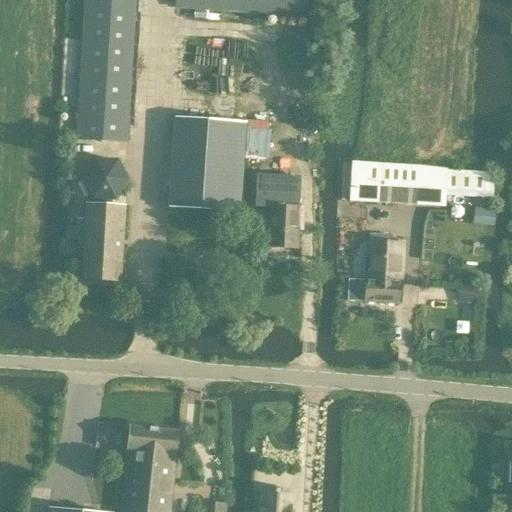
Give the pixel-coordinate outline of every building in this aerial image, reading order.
[(83,0),(76,140),(127,143),(135,0),(83,0)] [(175,0),(175,9),(306,17),(307,0),(175,0)] [(175,120),(169,210),(233,214),(239,124),(175,120)] [(128,181),(117,161),(95,160),(82,180),(93,201),(116,202),(128,181)] [(351,162),(349,201),(352,201),(379,203),(416,205),(444,207),(445,197),(493,199),(493,173),(446,170),(446,169),(419,165),(419,167),(351,162)] [(270,249),(295,250),(299,178),(284,177),(283,208),(272,208),(270,249)] [(68,228),(68,240),(82,244),(80,280),(119,283),(123,208),(84,206),(83,229),(68,228)] [(474,209),(472,225),(483,226),(485,210),(474,209)] [(366,281),(364,281),(400,283),(402,246),(390,245),(391,235),(377,234),(376,244),(368,244),(366,281)] [(401,305),(402,283),(364,281),(363,303),(401,305)] [(465,285),(464,304),(483,305),(484,287),(483,286),(465,285)] [(122,511),(121,511),(169,511),(177,434),(130,429),(122,511)] [(511,447),(508,448),(507,466),(503,466),(502,482),(506,482),(506,498),(511,498),(511,447)] [(260,490),(258,511),(290,511),(292,492),(260,490)]
